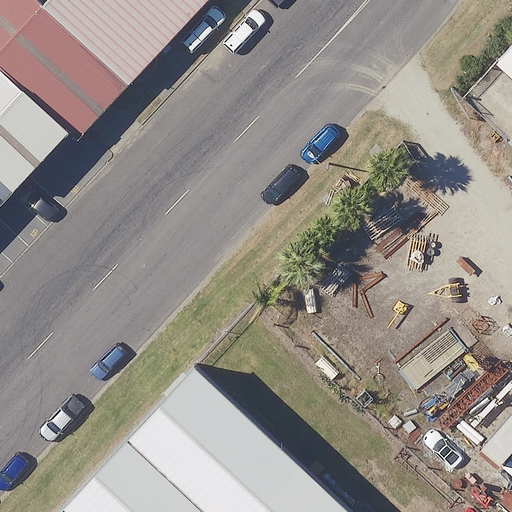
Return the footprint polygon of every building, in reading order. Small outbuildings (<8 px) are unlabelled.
[(28,0),(0,30),(80,103),(176,0),(28,0)] [(0,134),(27,160),(80,103),(0,30),(0,29),(0,134)] [(511,32),(449,101),(511,158),(511,32)] [(0,134),(0,188),(27,160),(0,134)] [(282,511),(144,385),(26,511),(282,511)]
